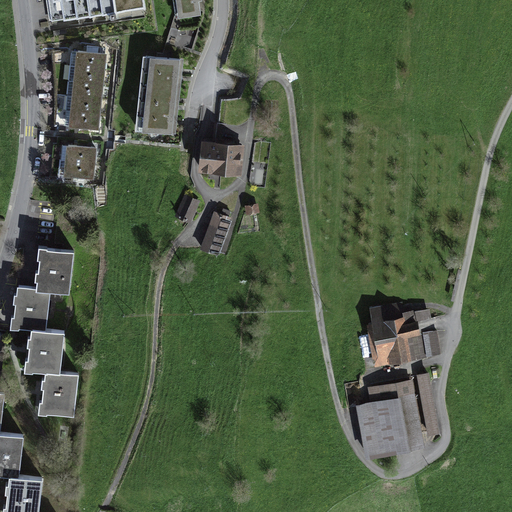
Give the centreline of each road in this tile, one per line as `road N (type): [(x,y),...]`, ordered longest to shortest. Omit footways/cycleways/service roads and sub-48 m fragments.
road 1 (residential): [(23,0),(31,130),(0,276)]
road 2 (residential): [(225,0),(203,122)]
